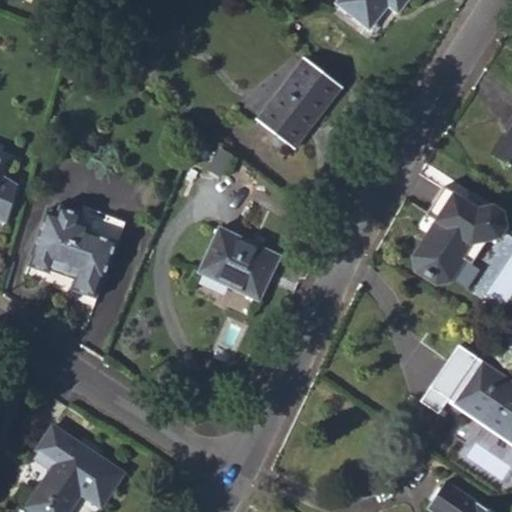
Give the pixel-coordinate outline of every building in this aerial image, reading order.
[(340,0),(338,3),(370,28),(389,4),(399,12),(407,0),(340,0)] [(257,120),(295,149),(343,88),(305,58),(257,120)] [(511,117),(503,133),(506,135),(511,124),(511,117)] [(503,133),(491,151),(511,164),(511,124),(506,135),(503,133)] [(0,216),(8,219),(19,184),(0,172),(0,216)] [(416,255),(420,268),(436,278),(451,276),(473,245),(502,239),(508,229),(505,212),(495,205),(481,209),(448,187),(428,214),(440,223),(416,255)] [(57,213),(46,209),(30,254),(32,255),(28,265),(50,273),(54,262),(77,271),(73,281),(70,290),(95,300),(102,280),(104,280),(119,240),(79,226),(83,212),(60,204),(57,213)] [(83,212),(79,226),(119,240),(126,221),(107,215),(105,219),(84,211),(83,212)] [(200,272),(259,299),(279,255),(222,228),(200,272)] [(77,271),(54,262),(50,273),(73,281),(77,271)] [(456,402),(511,440),(511,380),(463,348),(422,402),(443,417),(456,402)] [(67,511),(78,498),(74,495),(79,489),(82,491),(101,504),(124,471),(55,424),(39,449),(58,461),(28,506),(37,511),(67,511)] [(432,500),(447,511),(493,511),(446,479),(432,500)] [(78,498),(82,491),(79,489),(74,495),(78,498)] [(447,511),(432,500),(428,506),(436,511),(447,511)]
